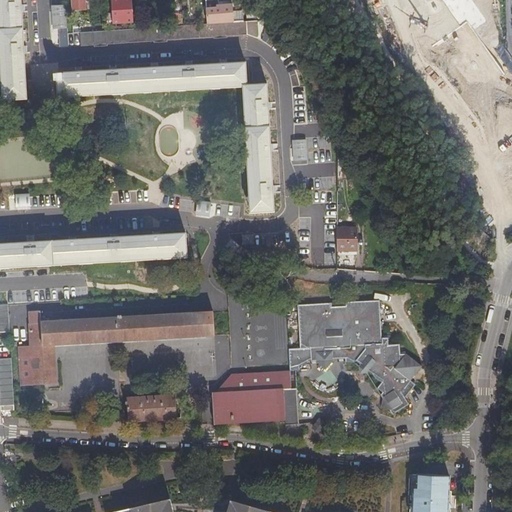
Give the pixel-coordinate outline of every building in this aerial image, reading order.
[(0,0),(0,16),(5,97),(27,96),(27,87),(26,79),(25,45),(23,11),(22,0),(0,0)] [(72,0),(73,12),(89,11),(88,0),(72,0)] [(432,32),(438,42),(466,22),(450,0),(411,0),(412,2),(432,32)] [(219,5),(209,5),(210,21),(236,19),(235,1),(219,2),(219,5)] [(67,3),(56,4),(57,26),(69,25),(67,3)] [(142,26),(109,29),(84,30),(75,30),(76,45),(96,43),(96,45),(110,44),(110,42),(156,39),(156,41),(170,40),(170,38),(216,35),(216,37),(230,36),(230,34),(240,33),(249,33),(248,21),(248,19),(245,20),(210,22),(176,24),(142,26)] [(75,20),(75,30),(84,30),(83,19),(75,20)] [(260,20),(248,21),(249,33),(258,39),(262,37),(260,20)] [(247,112),(253,112),(269,111),(269,104),(268,83),(248,84),(247,61),(230,62),(189,64),(154,66),(111,69),(78,70),(59,72),(60,86),(60,94),(213,86),(245,84),(247,112)] [(316,111),(306,111),(305,87),(295,87),(296,123),(316,123),(316,111)] [(247,112),(253,210),(274,209),(274,195),(271,152),(269,111),(253,112),(247,112)] [(326,131),(309,134),(311,150),(328,148),(326,131)] [(293,140),(294,163),(308,162),(308,139),(293,140)] [(332,161),(331,151),(312,151),(313,162),(332,161)] [(17,194),(17,207),(32,207),(31,194),(17,194)] [(358,228),(339,228),(339,251),(358,251),(358,228)] [(0,266),(188,255),(187,233),(158,234),(115,237),(71,239),(28,242),(0,243),(0,266)] [(330,301),(305,302),(297,302),(298,346),(288,347),(289,369),(289,370),(300,369),(299,365),(310,359),(310,361),(317,361),(325,368),(333,360),(333,358),(348,358),(348,362),(355,361),(357,363),(359,362),(375,376),(378,380),(380,381),(383,382),(383,383),(379,387),(382,392),(381,395),(383,399),(381,407),(389,408),(392,414),(408,404),(405,398),(412,388),(409,386),(413,382),(411,380),(422,366),(406,353),(400,354),(399,344),(388,344),(388,337),(380,337),(378,300),(345,301),(345,305),(331,306),(330,301)] [(0,305),(0,340),(11,341),(9,305),(0,305)] [(20,385),(55,382),(52,343),(214,333),(213,311),(141,316),(40,322),(40,310),(28,311),(30,346),(17,347),(20,385)] [(0,389),(1,411),(15,411),(13,358),(0,358),(0,389)] [(215,392),(211,392),(213,423),(284,418),(282,389),(281,387),(290,387),(289,370),(289,369),(237,373),(225,386),(225,391),(215,392)] [(231,373),(215,392),(225,391),(225,386),(237,373),(231,373)] [(282,389),(284,418),(285,424),(299,423),(297,388),(296,386),(290,387),(281,387),(282,389)] [(176,417),(174,394),(126,397),(128,420),(176,417)] [(326,424),(318,419),(313,426),(320,431),(326,424)] [(414,491),(413,511),(412,511),(448,511),(451,508),(448,503),(450,478),(418,477),(417,491),(414,491)] [(170,500),(115,511),(172,511),(171,504),(170,500)] [(268,511),(232,501),(229,511),(268,511)]
